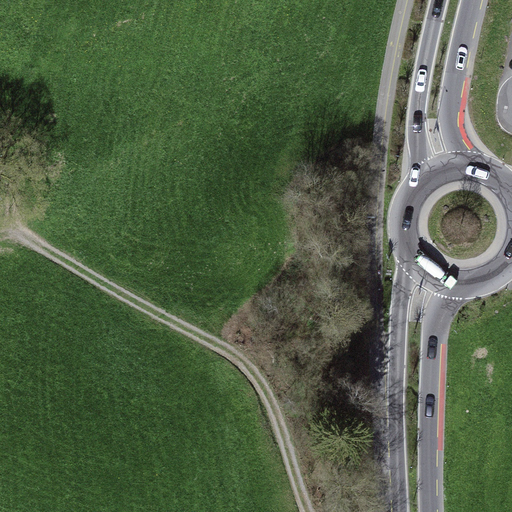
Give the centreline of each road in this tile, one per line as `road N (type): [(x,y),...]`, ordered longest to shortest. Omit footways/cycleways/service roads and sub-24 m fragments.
road 1 (secondary): [(411,259),(396,376),(397,511)]
road 2 (secondary): [(429,511),(432,348),(451,287)]
road 3 (secondary): [(440,0),(416,116),(424,178)]
road 4 (secondary): [(460,165),(448,115),(472,0)]
